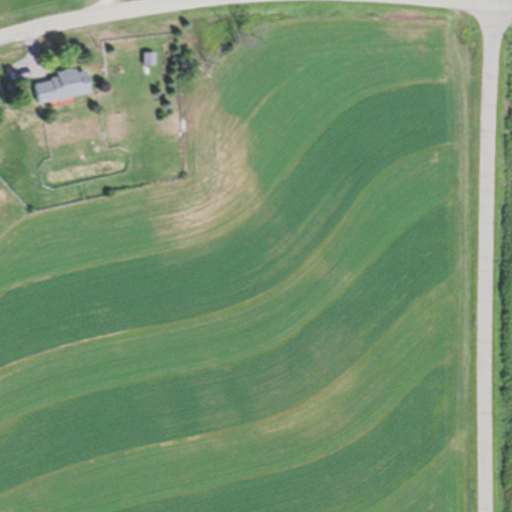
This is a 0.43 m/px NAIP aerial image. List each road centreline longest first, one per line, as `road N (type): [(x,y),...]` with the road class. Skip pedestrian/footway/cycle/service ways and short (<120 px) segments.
road 1 (residential): [(0,38),(205,0),(511,3)]
road 2 (residential): [(485,511),(493,55),(487,1)]
